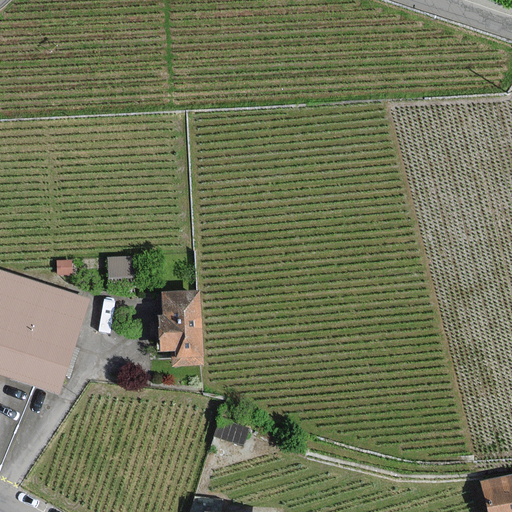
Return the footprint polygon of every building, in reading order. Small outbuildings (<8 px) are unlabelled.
[(132,275),(131,257),(110,258),(111,276),(132,275)] [(71,273),(71,260),(58,261),(59,274),(71,273)] [(0,272),(0,372),(57,391),(86,300),(0,272)] [(166,330),(161,331),(162,349),(174,348),(175,364),(203,363),(198,292),(164,294),(166,330)] [(511,511),(511,477),(485,484),(491,511),(511,511)]
